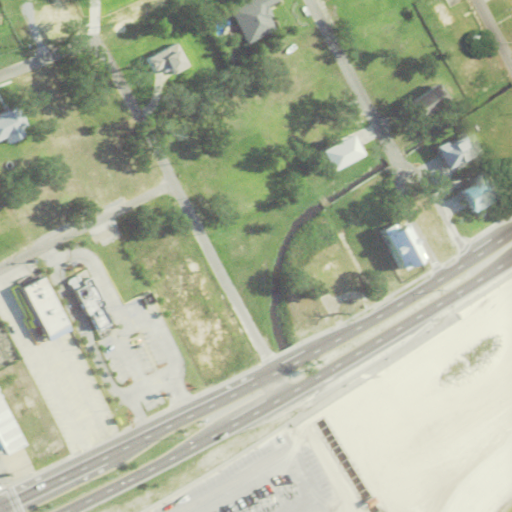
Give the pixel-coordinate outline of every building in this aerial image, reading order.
[(226,11),(247,0),(275,0),(276,1),(263,8),(268,17),(266,18),(272,30),(244,45),(226,11)] [(144,58),(151,73),(169,64),(173,75),(188,68),(176,43),(144,58)] [(158,82),(171,72),(166,65),(153,75),(158,82)] [(412,105),(426,97),(428,101),(415,109),(412,105)] [(0,141),(5,139),(7,144),(26,137),(23,128),(27,126),(20,107),(0,114),(0,141)] [(438,148),(448,171),(482,155),(472,132),(438,148)] [(335,173),(366,157),(355,136),(324,152),(335,173)] [(425,171),(440,163),(442,167),(428,176),(425,171)] [(509,196),(498,174),(462,191),(473,214),(509,196)] [(387,236),(406,272),(427,261),(409,225),(387,236)] [(97,304),(106,321),(94,328),(86,313),(84,314),(71,289),(81,284),(78,280),(86,276),(100,303),(97,304)] [(49,343),(71,331),(43,278),(21,289),(49,343)]
